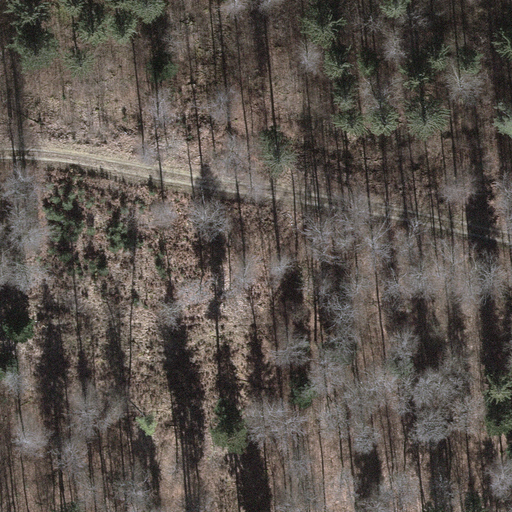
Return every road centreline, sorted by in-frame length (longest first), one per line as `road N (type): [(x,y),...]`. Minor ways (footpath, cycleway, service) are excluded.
road 1 (track): [(511,401),(328,324),(182,322),(0,291)]
road 2 (track): [(0,154),(55,154),(511,234)]
